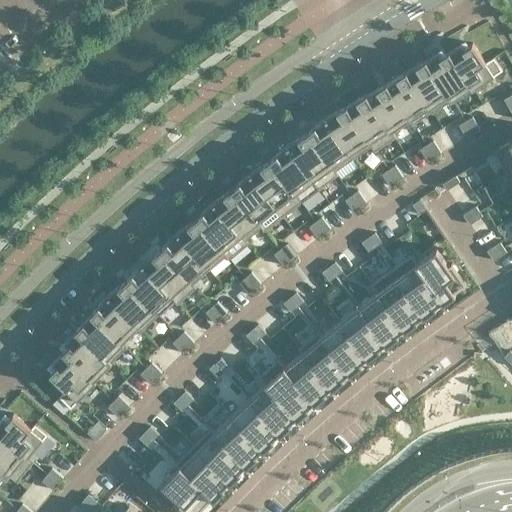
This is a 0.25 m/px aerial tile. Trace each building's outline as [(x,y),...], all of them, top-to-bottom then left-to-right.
[(462,44),(449,52),(473,88),(471,89),(473,91),(485,82),(503,71),(494,57),(486,63),(473,43),(465,49),(462,44)] [(439,52),(425,61),(452,100),(451,101),(451,102),(471,89),(473,88),(449,52),(442,57),(439,52)] [(418,64),(406,72),(432,112),(431,113),(432,114),(451,101),(452,100),(425,61),(419,65),(418,64)] [(398,76),(386,84),(410,120),(409,121),(412,126),(431,113),(432,112),(406,72),(399,77),(398,76)] [(368,95),(366,96),(391,132),(392,132),(409,121),(410,120),(386,84),(379,88),(379,87),(368,95)] [(359,98),(346,106),(373,146),(371,147),(375,152),(396,138),(392,132),(391,132),(366,96),(368,95),(367,94),(366,95),(359,99),(359,98)] [(326,117),(325,117),(354,159),(371,147),(373,146),(346,106),(340,111),(339,110),(326,117)] [(314,128),(308,133),(335,172),(337,171),(354,159),(325,117),(313,127),(314,128)] [(473,117),(466,121),(474,134),(480,130),(473,117)] [(459,125),(467,138),(474,134),(466,121),(459,125)] [(287,144),(314,181),(313,182),(318,190),(340,175),(337,171),(335,172),(308,133),(302,137),(301,137),(301,136),(287,144)] [(511,140),(494,151),(495,152),(495,153),(506,171),(511,167),(511,140)] [(427,145),(435,158),(442,153),(434,141),(427,145)] [(276,156),(270,161),(296,195),(297,194),(313,182),(314,181),(287,144),(286,145),(275,155),(276,156)] [(420,149),(428,162),(435,158),(427,145),(420,149)] [(250,172),(249,173),(283,217),(302,202),(297,194),(296,195),(270,161),(264,165),(263,164),(250,172)] [(389,170),(397,182),(404,178),(395,165),(389,170)] [(389,170),(382,174),(391,187),(397,182),(389,170)] [(239,184),(233,189),(266,231),(283,217),(249,173),(238,183),(239,184)] [(456,175),(442,183),(447,190),(456,185),(459,182),(460,182),(456,176),(456,175)] [(213,201),(213,202),(248,245),(266,231),(233,189),(227,194),(226,193),(213,201)] [(358,191),(352,195),(361,208),(367,203),(358,191)] [(352,195),(345,200),(354,212),(361,208),(352,195)] [(420,200),(413,204),(420,214),(426,210),(420,200)] [(202,214),(196,219),(227,255),(226,256),(229,260),(248,245),(213,202),(212,202),(202,213),(203,214),(202,214)] [(477,207),(470,211),(477,221),(483,217),(477,207)] [(470,211),(464,215),(470,225),(477,221),(470,211)] [(316,222),(325,234),(331,229),(322,217),(316,222)] [(177,231),(177,232),(210,270),(226,256),(227,255),(196,219),(191,224),(190,223),(177,231)] [(316,222),(309,227),(319,239),(325,234),(316,222)] [(166,245),(161,249),(193,285),(210,270),(177,232),(176,232),(166,243),(167,244),(166,245)] [(375,233),(369,238),(376,247),(382,243),(375,233)] [(369,238),(362,242),(369,252),(376,247),(369,238)] [(501,243),(494,247),(501,257),(507,253),(501,243)] [(280,249),(290,261),(296,256),(287,244),(280,249)] [(494,247),(487,251),(494,261),(501,257),(494,247)] [(420,261),(418,263),(444,304),(457,294),(455,292),(467,284),(453,263),(449,265),(440,251),(437,248),(436,249),(436,250),(433,252),(430,254),(430,255),(424,259),(424,258),(420,261)] [(142,263),(172,297),(171,298),(177,305),(196,288),(193,285),(161,249),(155,254),(154,253),(142,263)] [(280,249),(274,254),(284,266),(290,261),(280,249)] [(412,255),(392,270),(425,317),(438,308),(439,309),(445,305),(444,304),(418,263),(412,255)] [(336,262),(329,267),(337,277),(343,272),(336,262)] [(132,276),(126,281),(156,312),(157,311),(171,298),(172,297),(142,263),(141,263),(141,264),(140,264),(140,265),(139,266),(131,274),(132,276)] [(329,267),(323,272),(330,282),(337,277),(329,267)] [(392,270),(372,285),(377,292),(406,331),(419,321),(420,322),(426,318),(425,317),(392,270)] [(252,272),(246,278),(256,289),(262,284),(252,272)] [(246,278),(240,283),(249,294),(256,289),(246,278)] [(108,295),(107,295),(139,328),(138,329),(141,332),(160,315),(157,311),(156,312),(126,281),(122,285),(121,286),(120,285),(108,295)] [(359,305),(388,345),(400,335),(401,336),(407,332),(406,331),(377,292),(375,293),(375,294),(369,299),(362,304),(362,303),(360,305),(359,305)] [(297,293),(290,298),(298,307),(304,302),(297,293)] [(98,308),(93,313),(123,344),(124,343),(138,329),(139,328),(107,295),(97,307),(98,308)] [(290,298),(284,303),(292,312),(298,307),(290,298)] [(212,307),(222,318),(228,313),(218,302),(212,307)] [(341,319),(340,320),(369,359),(382,349),(382,350),(388,345),(359,305),(358,306),(358,307),(356,308),(356,309),(343,318),(341,320),(341,319)] [(212,307),(206,312),(216,323),(222,318),(212,307)] [(83,324),(77,330),(111,364),(112,363),(128,347),(124,343),(123,344),(93,313),(82,323),(83,324)] [(324,333),(322,335),(352,373),(363,364),(364,364),(370,360),(369,359),(340,320),(339,321),(337,323),(334,326),(328,331),(324,333)] [(259,324),(253,330),(261,339),(267,334),(259,324)] [(70,346),(64,351),(94,382),(95,381),(112,364),(112,363),(111,364),(77,330),(66,341),(70,346)] [(253,330),(247,335),(255,344),(261,339),(253,330)] [(300,346),(299,348),(302,352),(334,388),(352,373),(322,335),(319,331),(317,332),(317,333),(316,334),(315,335),(303,345),(301,347),(300,346)] [(179,337),(189,348),(195,343),(185,332),(179,337)] [(179,337),(173,343),(183,354),(189,348),(179,337)] [(57,367),(51,373),(67,390),(60,397),(71,408),(97,382),(95,381),(94,382),(64,351),(53,362),(57,367)] [(287,364),(286,366),(316,403),(334,388),(302,352),(300,353),(300,354),(296,357),(288,364),(287,364)] [(222,357),(216,363),(224,372),(230,366),(222,357)] [(261,374),(259,376),(266,383),(299,419),(316,403),(286,366),(279,358),(277,360),(278,360),(276,362),(272,365),(273,365),(267,370),(266,370),(263,373),(261,375),(261,374)] [(147,368),(157,379),(163,373),(152,362),(147,368)] [(216,363),(210,368),(218,377),(224,372),(216,363)] [(147,368),(141,374),(151,384),(157,379),(147,368)] [(249,398),(282,434),(299,419),(266,383),(264,385),(264,386),(258,391),(252,396),(250,398),(249,398)] [(186,391),(180,397),(188,405),(194,400),(186,391)] [(114,401),(125,412),(130,406),(119,396),(114,401)] [(180,397),(174,402),(183,411),(188,405),(180,397)] [(232,414),(231,415),(265,450),(282,434),(249,398),(248,399),(243,404),(243,405),(238,410),(237,410),(234,413),(232,414)] [(114,401),(108,407),(119,418),(125,412),(114,401)] [(3,417),(0,421),(0,434),(28,458),(29,457),(48,434),(36,424),(32,429),(14,414),(8,421),(3,417)] [(217,429),(215,431),(249,467),(265,450),(231,415),(230,415),(231,416),(229,418),(221,426),(217,429)] [(151,426),(145,432),(154,441),(159,435),(151,426)] [(194,444),(194,445),(232,483),(249,467),(215,431),(211,427),(210,429),(208,431),(208,432),(204,436),(195,445),(194,444)] [(145,432),(140,438),(148,446),(154,441),(145,432)] [(0,466),(5,470),(4,472),(17,483),(35,462),(29,457),(28,458),(0,434),(0,466)] [(177,462),(176,463),(180,467),(216,499),(232,483),(194,445),(193,446),(191,448),(189,451),(180,460),(178,462),(177,462)] [(164,482),(163,484),(178,498),(174,502),(183,511),(200,511),(213,499),(216,499),(180,467),(178,469),(173,475),(172,475),(167,481),(166,481),(165,483),(164,482)] [(48,475),(59,484),(64,478),(53,468),(48,475)] [(48,475),(42,481),(54,490),(59,484),(48,475)] [(88,494),(83,500),(92,508),(98,502),(88,494)] [(83,500),(78,506),(84,511),(89,511),(92,508),(83,500)]
